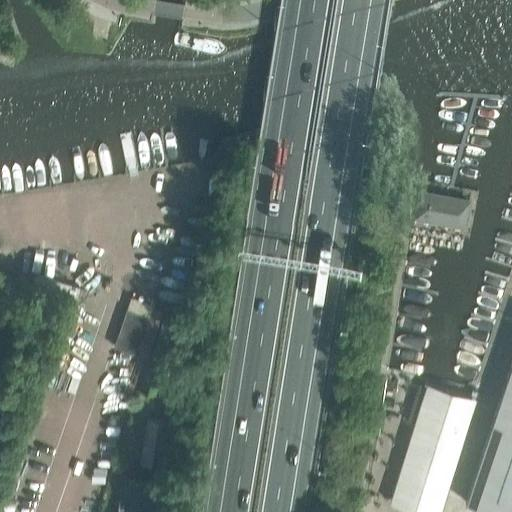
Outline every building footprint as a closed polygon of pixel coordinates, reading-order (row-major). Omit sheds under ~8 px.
[(413,191),(409,215),(411,216),(411,219),(463,229),(464,225),(468,201),(413,191)] [(127,309),(114,347),(137,355),(150,317),(127,309)] [(140,389),(154,394),(167,353),(159,350),(160,347),(164,348),(174,316),(164,313),(153,344),(154,345),(140,389)] [(511,511),(511,361),(465,503),(493,511),(511,511)] [(425,511),(439,511),(449,482),(475,401),(426,385),(389,501),(404,506),(419,510),(425,511)] [(146,418),(139,464),(161,467),(168,422),(146,418)] [(125,481),(119,496),(119,500),(117,511),(150,511),(151,501),(139,500),(140,484),(125,481)] [(1,511),(12,511),(16,503),(6,499),(1,511)]
